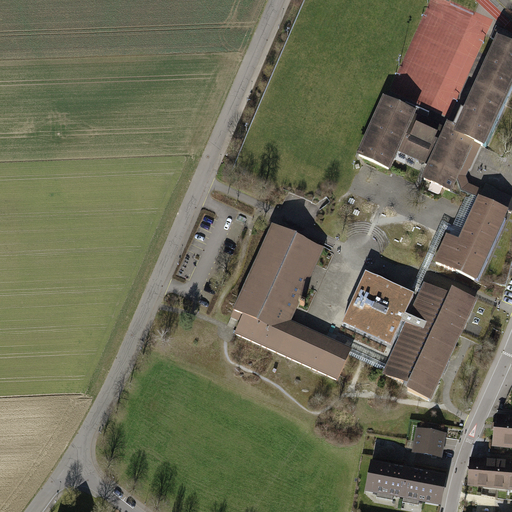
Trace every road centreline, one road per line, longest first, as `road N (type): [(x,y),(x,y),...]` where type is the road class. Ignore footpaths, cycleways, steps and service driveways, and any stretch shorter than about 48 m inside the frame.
road 1 (residential): [(68,463),(161,282),(281,0)]
road 2 (residential): [(451,511),(473,434),(511,346)]
